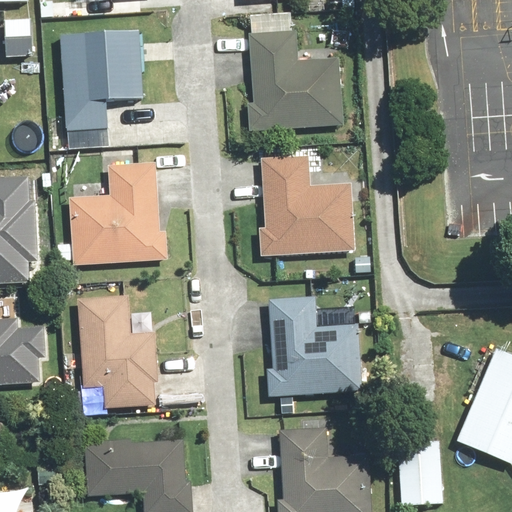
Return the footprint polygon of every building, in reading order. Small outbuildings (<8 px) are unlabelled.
[(33,0),(0,0),(0,12),(34,12),(33,0)] [(79,0),(79,8),(108,9),(108,0),(79,0)] [(36,24),(12,23),(11,58),(35,59),(36,24)] [(147,33),(63,35),(64,133),(111,133),(111,108),(148,107),(147,33)] [(251,105),(251,134),(355,131),(353,66),(305,67),(304,37),(260,38),(261,105),(251,105)] [(262,221),(263,251),(355,247),(352,179),(308,181),(306,152),(266,154),(269,221),(262,221)] [(117,200),(81,199),(79,264),(170,266),(170,238),(164,237),(166,169),(117,168),(117,200)] [(0,279),(39,279),(38,181),(0,181),(0,279)] [(138,300),(84,302),(88,390),(109,389),(110,412),(161,410),(158,338),(140,339),(138,300)] [(271,368),(272,397),(368,394),(365,329),(324,331),(323,300),(274,301),(277,368),(271,368)] [(0,393),(42,394),(42,364),(53,364),(53,330),(24,330),(24,321),(0,320),(0,393)] [(456,434),(511,458),(511,348),(498,342),(456,434)] [(278,501),(278,511),(376,511),(375,465),(336,467),(334,431),(289,433),(292,500),(278,501)] [(187,483),(186,441),(92,444),(93,499),(151,498),(150,511),(198,511),(197,483),(187,483)] [(445,442),(402,446),(407,506),(450,502),(445,442)]
